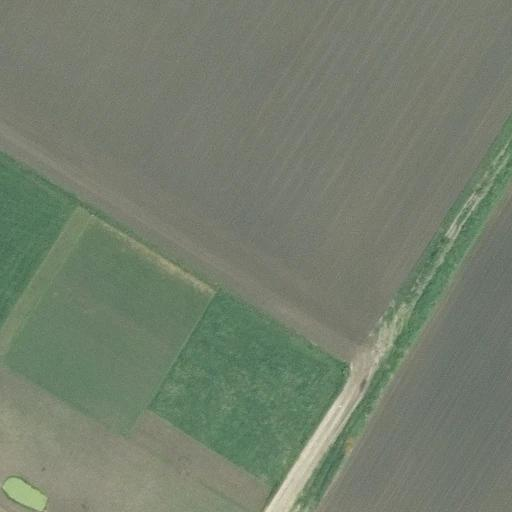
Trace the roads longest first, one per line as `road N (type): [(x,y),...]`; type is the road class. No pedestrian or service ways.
road 1 (track): [(452,240),(381,354),(362,364),(348,338),(268,295)]
road 2 (track): [(274,511),(362,364)]
